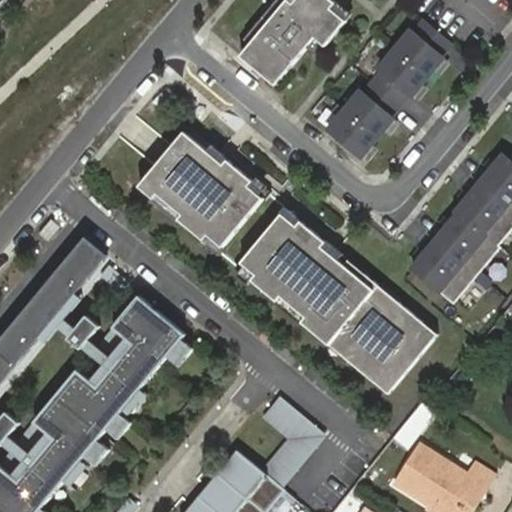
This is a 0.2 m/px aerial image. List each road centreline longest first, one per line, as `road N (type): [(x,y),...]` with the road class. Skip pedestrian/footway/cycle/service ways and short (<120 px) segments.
road 1 (residential): [(43,180),(345,432),(300,488)]
road 2 (residential): [(171,34),(367,193),(398,191),(511,58)]
road 3 (residential): [(43,180),(171,34)]
